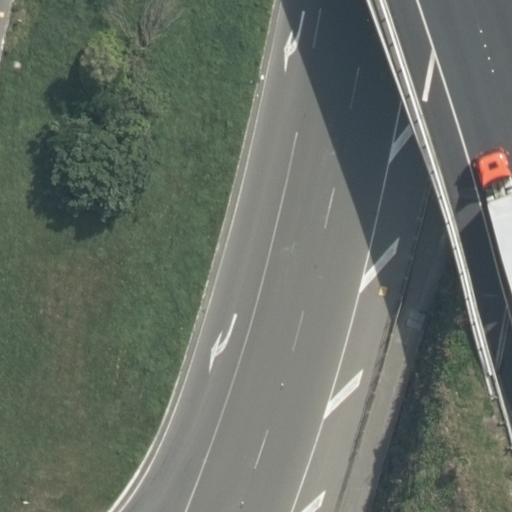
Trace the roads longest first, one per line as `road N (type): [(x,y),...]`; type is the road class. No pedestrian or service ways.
road 1 (primary): [(359,113),(249,374),(174,511)]
road 2 (primary): [(359,113),(315,330),(249,511)]
road 3 (motorway): [(511,151),(459,0)]
